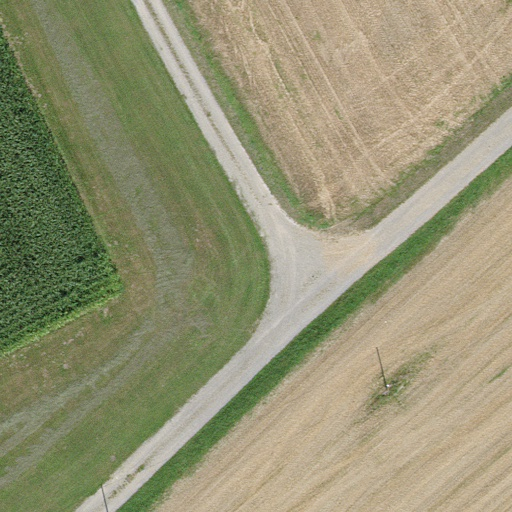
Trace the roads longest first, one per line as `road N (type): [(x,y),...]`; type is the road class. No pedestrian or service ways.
road 1 (track): [(511,127),(321,299),(110,511)]
road 2 (track): [(321,299),(220,142),(148,0)]
